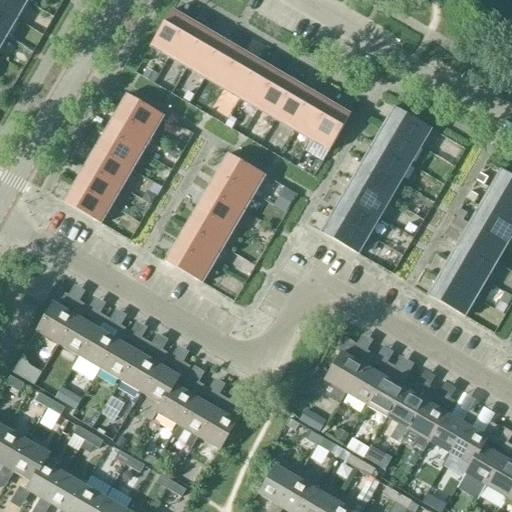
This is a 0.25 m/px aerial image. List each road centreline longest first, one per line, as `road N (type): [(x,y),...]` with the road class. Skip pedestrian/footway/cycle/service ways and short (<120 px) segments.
road 1 (unclassified): [(511,396),(341,299),(305,303),(265,357),(232,352),(0,218)]
road 2 (unclassified): [(511,123),(296,0)]
road 3 (tertiary): [(0,210),(119,0)]
